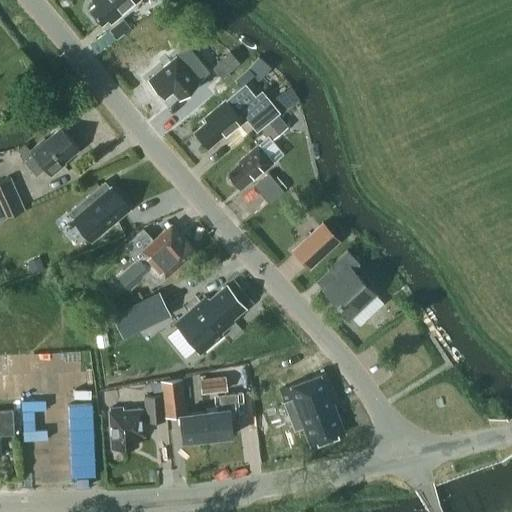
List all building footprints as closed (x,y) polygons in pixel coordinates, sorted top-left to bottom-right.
[(137,0),(92,0),(95,3),(90,8),(102,23),(108,18),(111,22),(137,0)] [(210,70),(189,46),(177,56),(176,55),(148,78),(164,97),(173,90),(180,98),(198,82),(197,81),(210,70)] [(239,63),(230,52),(213,67),(222,78),(239,63)] [(255,74),(249,69),(231,83),(236,91),(255,74)] [(226,135),(244,120),(254,133),(259,129),(276,114),(280,111),(262,90),(256,95),(246,83),(226,99),(204,117),(207,121),(195,131),(207,146),(223,132),(226,135)] [(276,114),(259,129),(270,141),(287,127),(276,114)] [(46,138),(22,158),(45,184),(68,164),(66,162),(80,150),(61,129),(48,140),(46,138)] [(274,163),(258,144),(238,161),(240,163),(227,173),(239,187),(255,174),(257,177),(274,163)] [(0,211),(3,218),(25,209),(10,176),(0,180),(0,211)] [(128,208),(111,187),(107,191),(101,184),(67,213),(90,240),(128,208)] [(339,240),(323,223),(293,251),(310,268),(339,240)] [(11,230),(20,259),(38,254),(28,224),(11,230)] [(183,237),(171,224),(153,239),(144,229),(124,246),(136,260),(128,267),(123,262),(113,271),(118,276),(129,289),(144,276),(146,279),(149,277),(156,284),(174,268),(174,269),(195,250),(184,236),(183,237)] [(358,261),(347,249),(328,267),(338,278),(325,291),(349,316),(356,309),(358,311),(369,301),(367,299),(374,292),(351,268),(358,261)] [(40,258),(28,263),(33,274),(45,270),(40,258)] [(246,308),(226,285),(209,300),(206,297),(175,323),(200,354),(223,335),(221,333),(235,321),(233,319),(246,308)] [(171,315),(159,291),(111,314),(123,338),(171,315)] [(326,371),(280,389),(285,402),(287,401),(297,428),(303,426),(310,444),(344,432),(334,405),(333,402),(337,401),(326,371)] [(227,389),(225,376),(201,379),(202,392),(227,389)] [(185,412),(182,393),(181,377),(162,379),(167,416),(179,415),(182,441),(207,438),(204,410),(185,412)] [(165,420),(162,380),(151,381),(155,394),(144,395),(146,421),(165,420)] [(204,410),(207,438),(232,435),(229,408),(238,407),(236,391),(218,394),(220,408),(204,410)] [(142,409),(124,410),(123,406),(110,407),(110,410),(112,447),(137,445),(136,434),(143,434),(142,409)]
